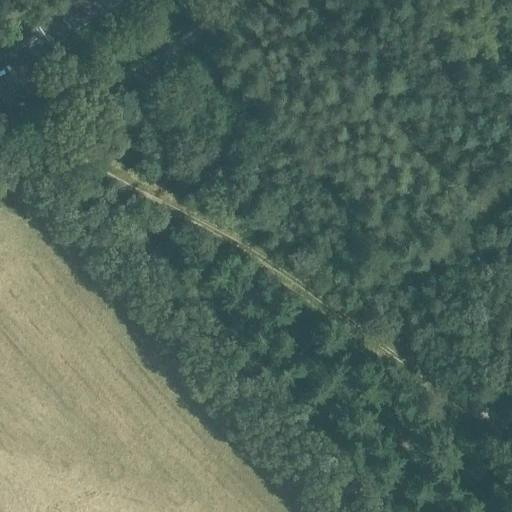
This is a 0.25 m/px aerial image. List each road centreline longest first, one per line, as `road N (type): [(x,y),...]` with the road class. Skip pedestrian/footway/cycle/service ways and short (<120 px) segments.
road 1 (track): [(511,426),(449,402),(323,296),(73,147),(0,77)]
road 2 (secondary): [(0,66),(101,0)]
